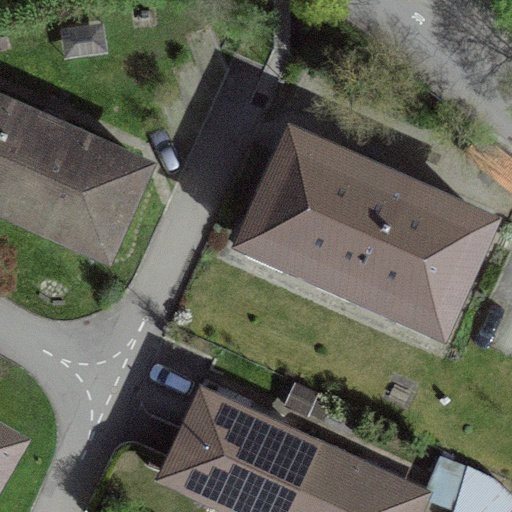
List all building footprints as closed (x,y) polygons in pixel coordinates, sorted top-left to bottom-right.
[(35,118),(0,102),(0,203),(74,237),(76,232),(108,246),(144,166),(64,129),(65,126),(37,113),(35,118)] [(487,222),(294,136),(247,239),(252,241),(245,256),(428,338),(434,323),(440,325),(487,222)] [(511,188),(511,159),(485,138),(469,147),(465,153),(511,190),(511,188)] [(267,511),(279,511),(311,443),(203,394),(166,474),(209,494),(216,479),(242,491),(238,499),(267,511)] [(0,473),(19,441),(0,430),(0,473)] [(311,443),(279,511),(413,511),(422,493),(311,443)] [(511,494),(494,478),(466,466),(453,511),(505,511),(511,505),(511,494)]
